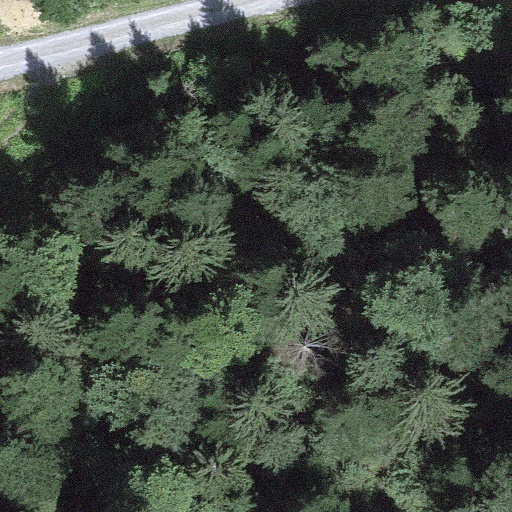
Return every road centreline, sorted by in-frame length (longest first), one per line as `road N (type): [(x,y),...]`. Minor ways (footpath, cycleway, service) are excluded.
road 1 (track): [(242,0),(0,66)]
road 2 (track): [(93,39),(0,140)]
